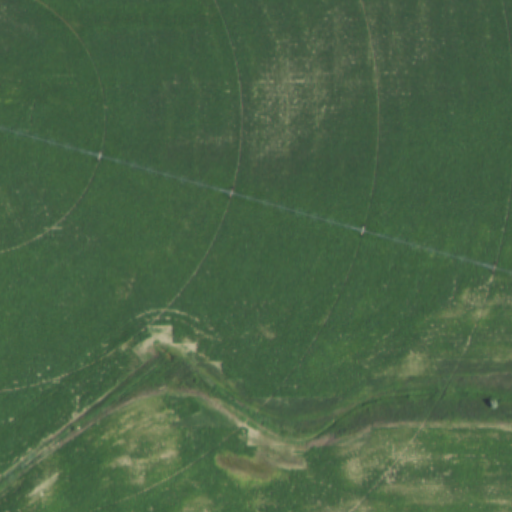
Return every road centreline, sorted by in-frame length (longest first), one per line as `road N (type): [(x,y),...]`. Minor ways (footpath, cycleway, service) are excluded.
road 1 (track): [(0,158),(103,253),(173,343),(294,423),(402,370),(511,252)]
road 2 (track): [(70,511),(108,472),(125,434),(195,360)]
